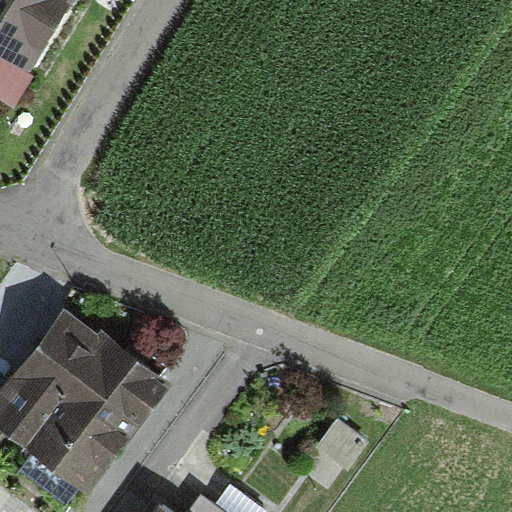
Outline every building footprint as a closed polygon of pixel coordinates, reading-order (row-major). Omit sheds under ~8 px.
[(0,0),(0,41),(30,60),(69,0),(0,0)] [(0,51),(0,87),(16,96),(31,70),(0,51)] [(96,320),(65,296),(0,380),(0,418),(85,484),(174,370),(100,314),(96,320)] [(339,412),(317,443),(350,465),(371,435),(339,412)] [(191,511),(157,488),(139,511),(191,511)]
